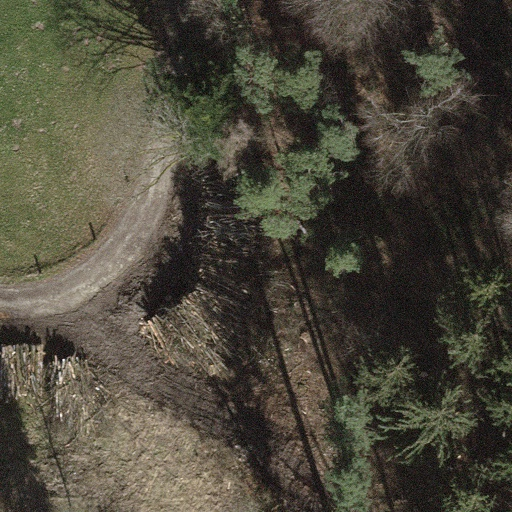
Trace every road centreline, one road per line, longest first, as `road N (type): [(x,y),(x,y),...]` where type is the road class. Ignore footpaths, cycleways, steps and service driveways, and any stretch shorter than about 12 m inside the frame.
road 1 (track): [(0,309),(24,309),(131,246),(167,163),(197,0)]
road 2 (track): [(71,285),(259,511)]
